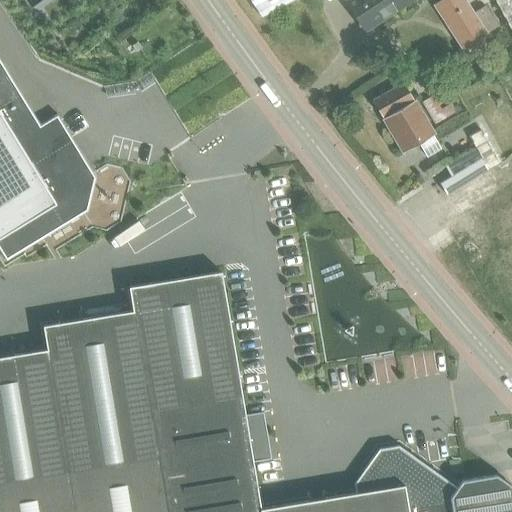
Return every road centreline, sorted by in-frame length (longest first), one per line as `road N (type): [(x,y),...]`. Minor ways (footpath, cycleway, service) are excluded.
road 1 (secondary): [(511,382),(394,244),(207,0)]
road 2 (unknown): [(0,112),(55,109),(128,169),(147,174),(231,144),(213,228)]
